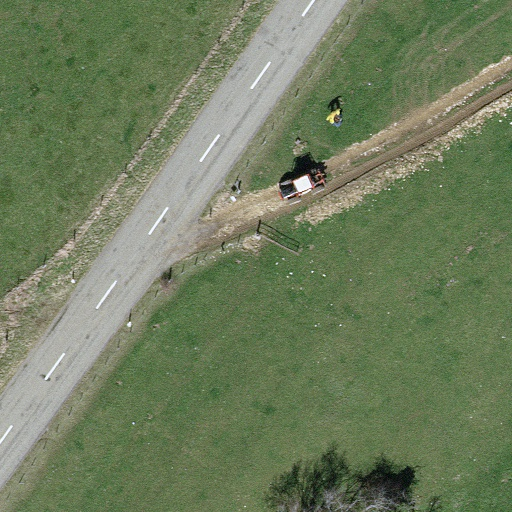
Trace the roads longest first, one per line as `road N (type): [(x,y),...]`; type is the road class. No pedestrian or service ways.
road 1 (secondary): [(0,441),(312,0)]
road 2 (track): [(134,254),(330,174),(511,73)]
